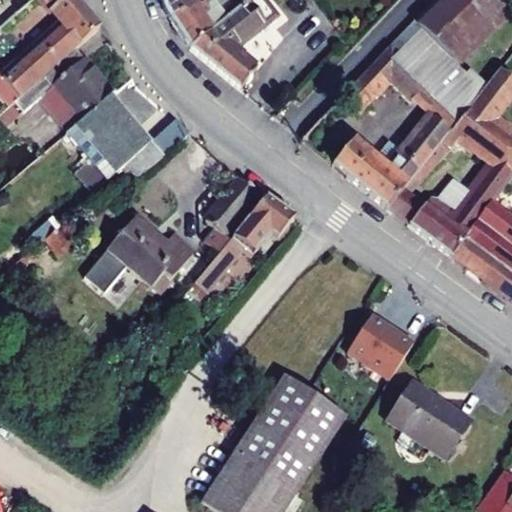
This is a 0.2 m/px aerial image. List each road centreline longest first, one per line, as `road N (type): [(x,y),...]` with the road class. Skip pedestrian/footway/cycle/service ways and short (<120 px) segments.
road 1 (track): [(107,511),(329,211)]
road 2 (tertiary): [(260,159),(484,323)]
road 3 (residential): [(413,0),(260,159)]
road 4 (tertiary): [(125,0),(169,77),(260,159)]
